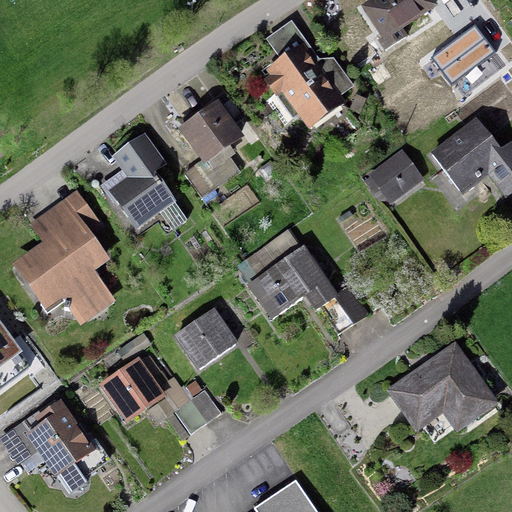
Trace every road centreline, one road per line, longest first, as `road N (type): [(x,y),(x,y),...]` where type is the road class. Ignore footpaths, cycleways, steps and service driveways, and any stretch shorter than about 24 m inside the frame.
road 1 (residential): [(149,511),(511,256)]
road 2 (residential): [(0,195),(282,0)]
